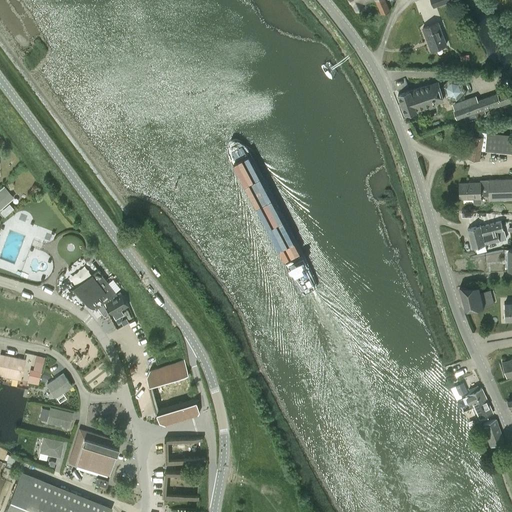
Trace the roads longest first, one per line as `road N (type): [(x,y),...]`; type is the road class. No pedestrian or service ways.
road 1 (tertiary): [(511,439),(465,331),(392,107),(324,0)]
road 2 (tertiary): [(194,343),(0,82)]
road 3 (unclassified): [(136,437),(99,332),(70,308),(0,281)]
road 4 (track): [(108,227),(111,206),(0,43)]
road 5 (tertiary): [(219,481),(224,432),(194,343)]
